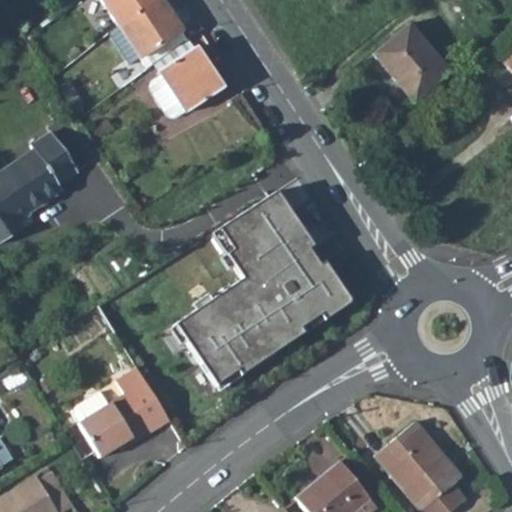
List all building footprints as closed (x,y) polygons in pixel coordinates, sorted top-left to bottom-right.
[(100,0),(118,26),(129,18),(156,0),(100,0)] [(152,65),(187,40),(160,0),(156,0),(129,18),(118,26),(147,70),(152,65)] [(436,66),(420,46),(404,27),(367,58),(383,77),(400,98),(406,104),(443,75),(436,66)] [(184,114),(220,89),(188,40),(187,40),(152,65),(179,105),(184,114)] [(511,53),(502,63),(511,73),(511,53)] [(179,105),(152,65),(147,70),(138,76),(163,111),(168,112),(179,105)] [(29,141),(33,149),(0,170),(0,237),(19,225),(14,217),(60,187),(55,179),(74,167),(49,128),(29,141)] [(225,230),(237,251),(228,255),(247,281),(178,325),(218,390),(350,302),(307,236),(279,195),(225,230)] [(136,369),(115,382),(123,396),(107,405),(79,423),(78,424),(99,458),(129,440),(131,444),(168,421),(136,369)] [(79,423),(107,405),(99,393),(74,408),(73,414),(79,423)] [(373,456),(393,479),(421,511),(448,511),(465,498),(454,484),(460,478),(432,446),(412,422),(373,456)] [(0,466),(11,460),(0,441),(0,466)] [(293,500),(303,511),(351,511),(368,500),(338,464),(293,500)] [(57,511),(70,504),(50,471),(0,502),(0,511),(57,511)] [(351,511),(366,511),(373,507),(368,500),(351,511)]
